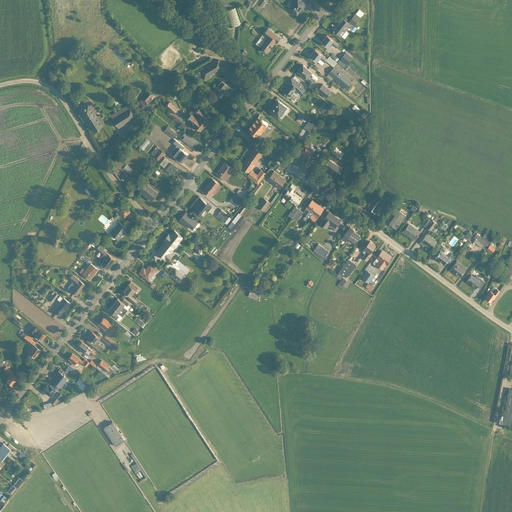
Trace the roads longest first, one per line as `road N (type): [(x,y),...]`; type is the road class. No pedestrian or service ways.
road 1 (unclassified): [(231,127),(511,330)]
road 2 (tertiary): [(154,224),(0,418)]
road 3 (unclassified): [(154,224),(56,92),(36,80),(0,84)]
road 4 (track): [(483,511),(511,336)]
road 5 (tertiary): [(231,127),(154,224)]
